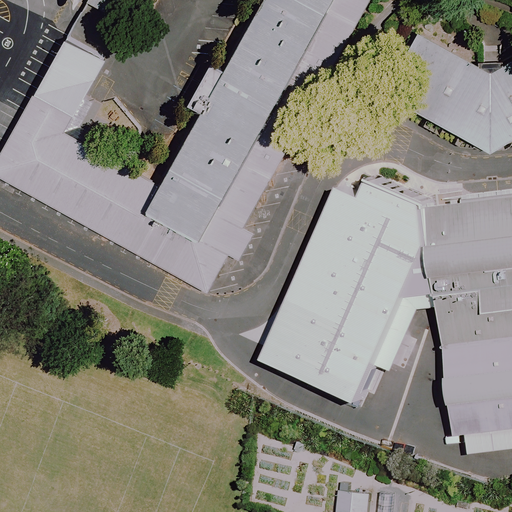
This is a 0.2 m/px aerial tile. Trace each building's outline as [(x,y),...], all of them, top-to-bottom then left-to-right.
[(129,0),(257,0),(158,186),(62,134),(105,55),(60,31),(0,142),(0,171),(212,285),(365,0),(90,0),(121,16),(129,0)] [(511,51),(490,65),(407,18),(371,81),(488,148),(511,133),(511,51)] [(343,177),(265,350),(364,394),(378,358),(396,365),(435,300),(422,189),(372,168),(343,177)] [(511,196),(426,207),(435,300),(452,431),(511,424),(511,196)] [(368,511),(370,497),(338,494),(335,511),(368,511)]
